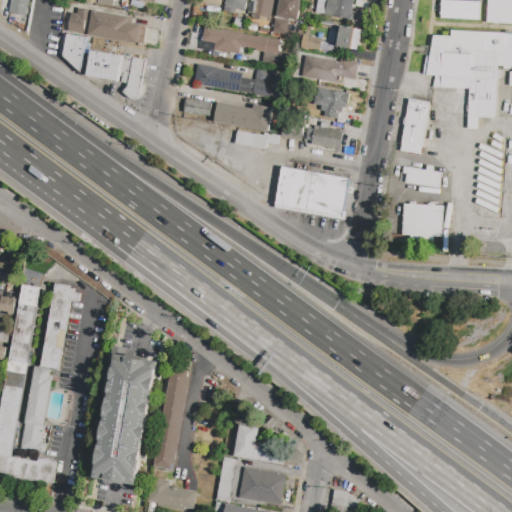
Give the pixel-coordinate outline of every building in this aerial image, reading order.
[(29,0),(27,15),(8,11),(9,0),(29,0)] [(132,0),(144,2),(142,9),(131,8),(132,0)] [(225,0),(247,0),(245,12),(235,11),(235,14),(224,12),(225,0)] [(274,0),(272,9),(274,10),(271,23),(254,20),(255,14),(248,13),(249,0),(274,0)] [(280,0),(301,0),(298,21),(278,18),(280,0)] [(316,0),(354,0),(352,11),(367,14),(366,23),(314,15),(316,0)] [(487,0),(511,0),(511,23),(486,22),(487,0)] [(441,1),(480,2),(479,20),(441,19),(441,1)] [(70,13),(77,14),(78,9),(88,10),(85,33),(67,31),(70,13)] [(92,12),(129,17),(128,23),(146,26),(144,44),(88,37),(92,12)] [(235,26),(236,19),(245,20),(244,28),(235,26)] [(274,32),(275,19),(289,21),(287,34),(274,32)] [(204,27),(281,40),(277,59),(262,57),(263,53),(255,52),(256,50),(241,47),(239,56),(201,49),(204,27)] [(340,27),(361,30),(358,50),(337,47),(340,27)] [(433,35),(451,37),(451,31),(511,32),(511,68),(510,70),(503,70),(503,66),(498,66),(497,118),(478,118),(478,130),(467,130),(468,89),(432,88),(435,76),(426,75),(433,35)] [(67,34),(86,37),(80,72),(63,55),(67,34)] [(320,38),(302,37),(301,48),(319,50),(320,38)] [(91,51),(121,55),(118,81),(88,77),(91,51)] [(123,56),(146,60),(140,96),(135,98),(125,96),(127,84),(118,83),(123,56)] [(306,56),(341,62),(341,59),(359,62),(355,81),(340,78),(339,83),(302,77),(306,56)] [(198,65),(257,75),(258,68),(275,71),(270,97),(195,84),(198,65)] [(328,89),(351,93),(348,110),(342,109),(341,115),(338,115),(337,119),(324,116),(328,89)] [(410,99),(429,102),(421,153),(401,150),(410,99)] [(186,100),(210,103),(208,115),(185,112),(186,100)] [(217,102),(272,112),(268,132),(213,122),(217,102)] [(315,127),(343,132),(340,150),(312,145),(315,127)] [(264,133),(280,135),(278,145),(267,143),(266,149),(236,144),(238,131),(264,136),(264,133)] [(403,167),(426,170),(427,166),(434,167),(433,171),(441,172),(439,188),(401,183),(403,167)] [(282,167),(349,179),(342,217),(276,205),(282,167)] [(403,204),(443,206),(442,237),(402,235),(403,204)] [(0,282),(0,261),(2,262),(3,256),(13,257),(12,264),(21,265),(17,285),(0,282)] [(56,284),(69,286),(69,288),(74,289),(73,293),(80,294),(78,302),(72,301),(60,369),(42,366),(56,284)] [(0,419),(25,287),(42,291),(11,457),(39,462),(40,458),(51,460),(51,461),(57,462),(53,484),(0,473),(0,419)] [(0,314),(14,314),(14,298),(1,297),(0,314)] [(0,329),(10,331),(8,345),(0,343),(0,329)] [(0,346),(8,348),(5,364),(0,363),(0,346)] [(114,361),(125,363),(126,357),(159,362),(138,486),(94,478),(114,361)] [(35,367),(51,370),(49,379),(53,380),(47,417),(42,443),(48,444),(46,456),(20,452),(35,367)] [(172,368),(189,371),(188,377),(191,378),(176,465),(173,464),(172,470),(155,467),(172,368)] [(240,425),(234,457),(283,465),(286,448),(257,442),(259,428),(240,425)] [(215,500),(222,458),(236,460),(230,502),(215,500)] [(245,468),(285,475),(280,504),(240,497),(245,468)] [(152,479),(170,482),(169,488),(197,493),(194,511),(148,504),(152,479)] [(355,511),(359,497),(334,491),(329,511),(331,511),(355,511)]
